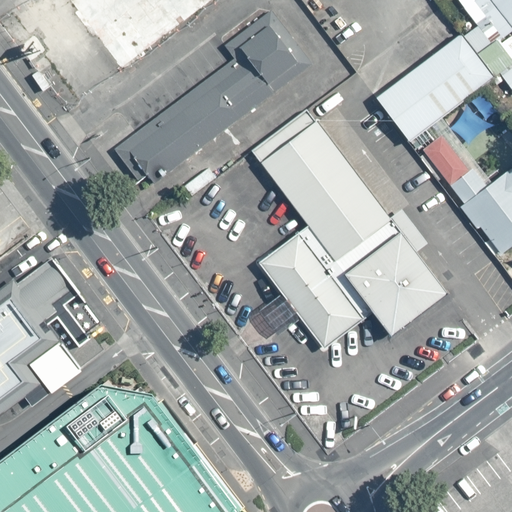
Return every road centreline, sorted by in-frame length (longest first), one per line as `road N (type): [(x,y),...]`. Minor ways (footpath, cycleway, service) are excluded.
road 1 (secondary): [(0,80),(309,487)]
road 2 (secondary): [(292,496),(0,125)]
road 3 (tertiary): [(511,379),(350,499)]
